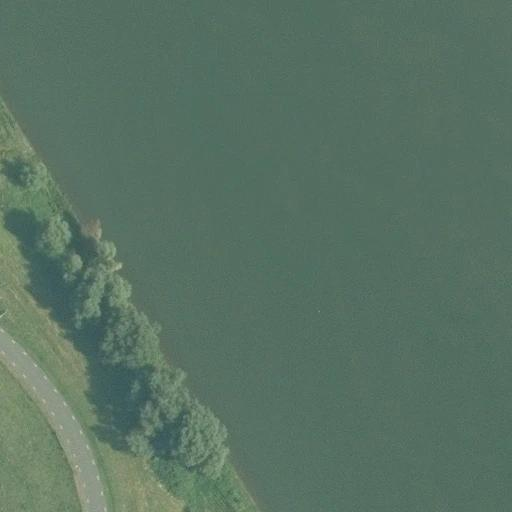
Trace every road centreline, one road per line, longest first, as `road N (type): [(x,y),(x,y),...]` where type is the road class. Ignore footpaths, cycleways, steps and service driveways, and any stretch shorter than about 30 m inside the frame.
road 1 (track): [(134,511),(112,435),(54,343),(0,278)]
road 2 (tertiary): [(94,511),(67,417),(0,341)]
